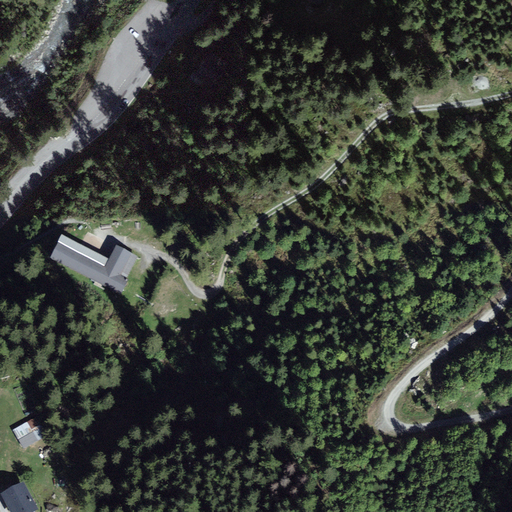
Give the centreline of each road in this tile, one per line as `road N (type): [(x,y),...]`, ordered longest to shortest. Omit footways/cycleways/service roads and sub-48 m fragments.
road 1 (track): [(511,94),(382,118),(324,177),(249,229),(206,295),(171,260),(80,222)]
road 2 (track): [(511,288),(406,378),(390,404),(401,427),(507,411)]
road 3 (tertiary): [(189,0),(121,99),(0,217)]
